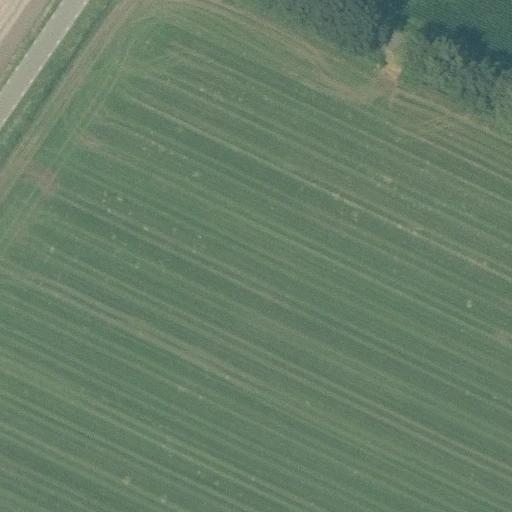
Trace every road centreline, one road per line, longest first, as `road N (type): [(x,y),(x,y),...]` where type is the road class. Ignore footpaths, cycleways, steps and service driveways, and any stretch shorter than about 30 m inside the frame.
road 1 (unclassified): [(511,97),(308,0)]
road 2 (unclassified): [(0,116),(81,0)]
